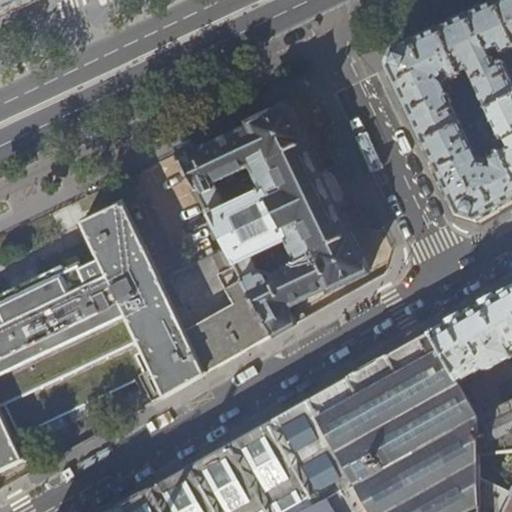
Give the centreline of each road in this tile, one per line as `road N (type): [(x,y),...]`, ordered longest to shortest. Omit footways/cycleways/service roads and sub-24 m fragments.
road 1 (residential): [(453,275),(47,511)]
road 2 (residential): [(335,35),(453,275)]
road 3 (secondary): [(221,0),(88,63)]
